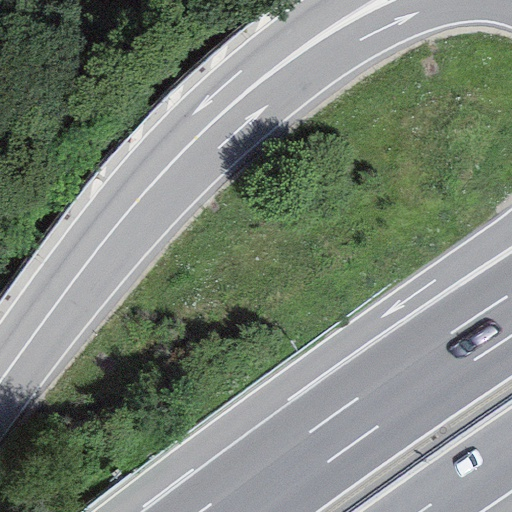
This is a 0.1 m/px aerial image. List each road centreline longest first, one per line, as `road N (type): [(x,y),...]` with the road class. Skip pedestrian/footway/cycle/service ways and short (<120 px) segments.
road 1 (motorway): [(362,0),(240,95),(443,4),(470,0)]
road 2 (motorway): [(511,240),(263,487)]
road 3 (motorway): [(511,314),(263,487)]
